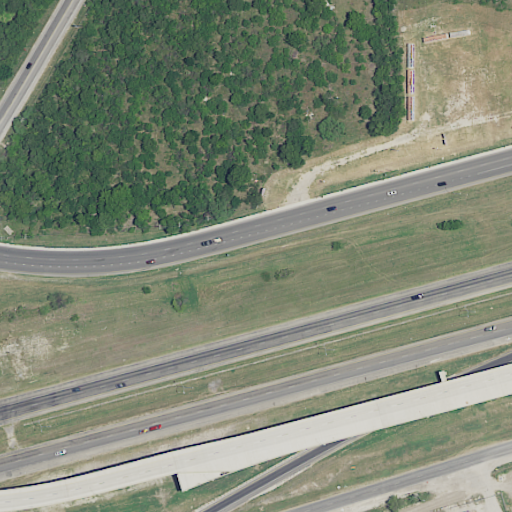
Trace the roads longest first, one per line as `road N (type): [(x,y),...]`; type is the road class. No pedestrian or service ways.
road 1 (motorway): [(511,280),(0,418)]
road 2 (motorway): [(0,464),(511,326)]
road 3 (motorway): [(0,502),(181,471),(511,377)]
road 4 (secondary): [(511,158),(182,246),(70,260),(0,255)]
road 5 (motorway): [(211,511),(333,439),(511,359)]
road 6 (secondary): [(306,511),(511,448)]
road 7 (tertiary): [(0,121),(74,0)]
